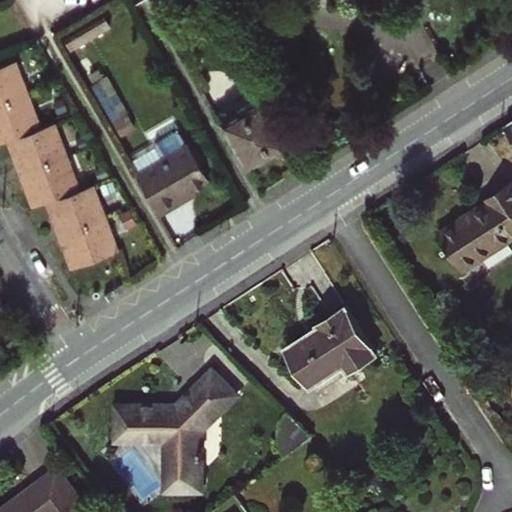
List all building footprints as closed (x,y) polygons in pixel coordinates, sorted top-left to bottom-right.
[(84,189),(59,123),(45,128),(19,61),(0,67),(0,144),(10,140),(35,207),(49,203),(73,269),(123,250),(98,184),(84,189)] [(281,137),(291,131),(266,88),(240,104),(242,108),(223,119),(247,161),(284,141),(281,137)] [(186,137),(134,168),(160,210),(182,197),(180,191),(190,185),(208,175),(186,137)] [(440,234),(464,270),(511,239),(511,182),(488,197),(491,202),(440,234)] [(180,191),(182,197),(193,191),(190,185),(180,191)] [(328,322),(294,344),(319,381),(354,358),(359,365),(383,349),(352,301),(326,319),(328,322)] [(184,406),(121,406),(121,439),(173,439),(172,463),(206,463),(207,431),(215,422),(243,397),(220,371),(184,406)] [(282,451),(283,457),(314,433),(298,417),(287,406),(285,412),(283,418),(281,424),(281,431),(281,438),(281,444),(282,451)] [(16,511),(93,511),(67,476),(16,511)]
